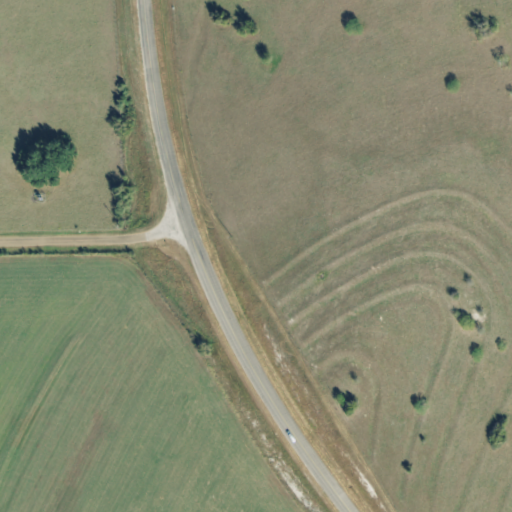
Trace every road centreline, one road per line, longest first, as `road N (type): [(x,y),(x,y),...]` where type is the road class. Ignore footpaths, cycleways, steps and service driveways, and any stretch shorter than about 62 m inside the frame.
road 1 (secondary): [(354,511),(281,414),(203,266),(176,192),(141,0)]
road 2 (residential): [(0,241),(125,239),(186,219)]
